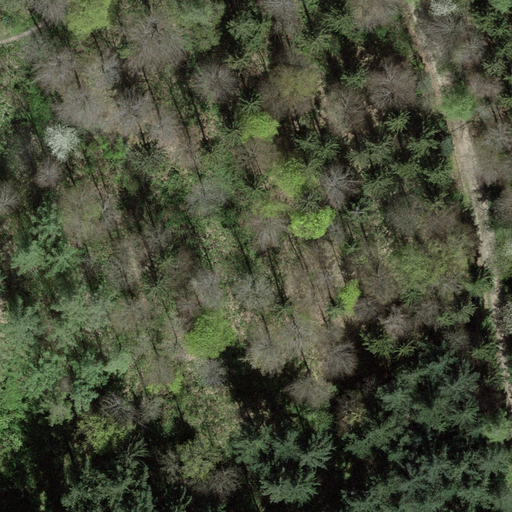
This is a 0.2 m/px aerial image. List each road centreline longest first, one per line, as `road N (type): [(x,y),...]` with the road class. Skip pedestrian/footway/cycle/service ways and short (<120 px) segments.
road 1 (motorway): [(0,320),(511,44)]
road 2 (track): [(511,375),(483,213),(405,0)]
road 3 (motorway): [(185,0),(0,100)]
